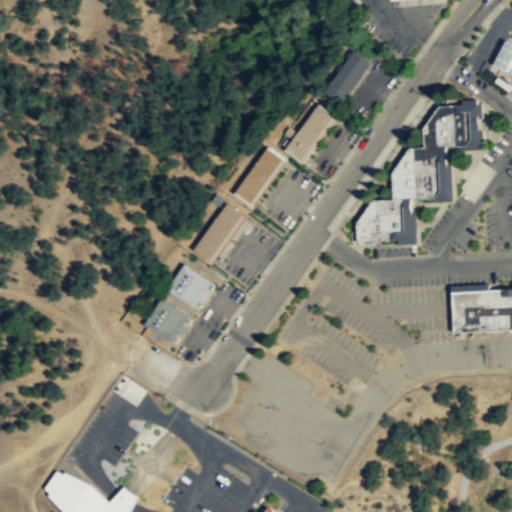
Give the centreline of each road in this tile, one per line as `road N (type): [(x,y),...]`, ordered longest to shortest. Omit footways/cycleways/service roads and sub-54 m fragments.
road 1 (residential): [(403,105),(203,388)]
road 2 (track): [(0,473),(62,431),(120,351)]
road 3 (track): [(0,290),(60,313),(154,369)]
road 4 (residential): [(479,0),(403,105)]
